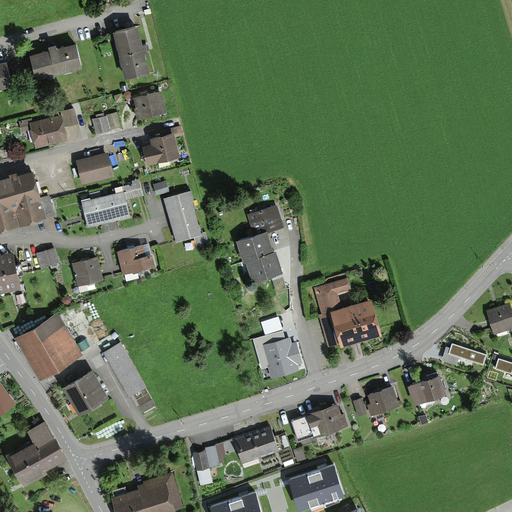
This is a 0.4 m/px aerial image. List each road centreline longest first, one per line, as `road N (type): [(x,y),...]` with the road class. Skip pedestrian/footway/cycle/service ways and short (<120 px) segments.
road 1 (unclassified): [(511,252),(440,325),(371,368),(76,461)]
road 2 (residential): [(0,164),(176,120)]
road 3 (residential): [(0,43),(145,4)]
road 4 (residential): [(0,242),(102,239),(147,224)]
road 5 (unclassified): [(76,461),(0,346)]
